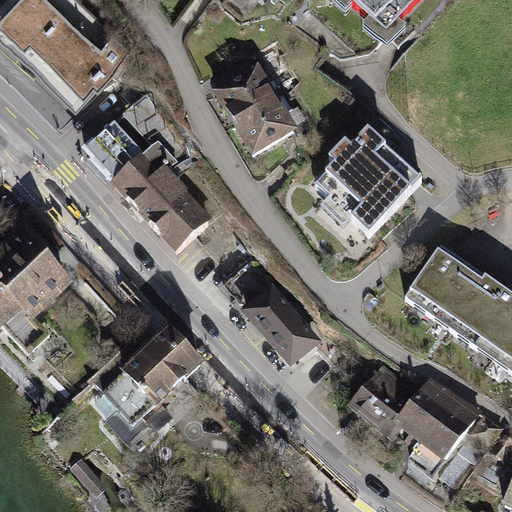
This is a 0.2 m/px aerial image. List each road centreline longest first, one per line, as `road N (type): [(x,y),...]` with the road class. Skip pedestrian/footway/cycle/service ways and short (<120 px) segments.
road 1 (primary): [(383,511),(255,396),(0,124)]
road 2 (residential): [(136,0),(171,43),(230,170),(353,305)]
road 3 (residential): [(353,305),(394,254),(468,192),(511,181)]
road 4 (residential): [(353,305),(511,430)]
